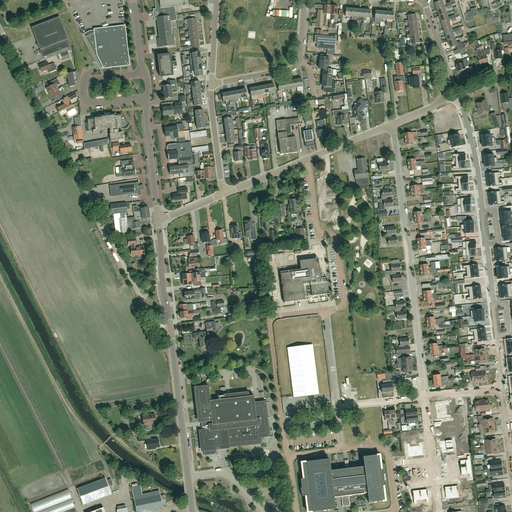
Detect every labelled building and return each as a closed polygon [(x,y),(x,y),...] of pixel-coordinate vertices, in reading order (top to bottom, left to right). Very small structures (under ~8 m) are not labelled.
[(187,0),(154,0),(156,9),(153,9),(154,20),(157,20),(159,38),(157,38),(158,47),(175,45),(174,36),(172,37),(170,21),(172,21),(176,20),(176,16),(176,14),(175,9),(174,7),(188,5),(187,0)] [(435,3),(438,10),(445,7),(442,1),(435,3)] [(330,15),(323,14),(324,6),(322,6),(322,5),(318,5),(317,9),(318,9),(318,10),(317,10),(316,27),(323,28),(323,27),(326,27),(326,20),(329,20),(330,15)] [(438,10),(440,16),(447,14),(445,7),(438,10)] [(472,12),(471,11),(463,13),(464,19),(473,17),(472,12)] [(405,23),(417,21),(416,14),(407,15),(408,21),(405,21),(405,23)] [(440,16),(442,22),(449,20),(451,19),(460,16),(459,14),(455,15),(448,17),(447,14),(440,16)] [(492,15),(475,19),(477,26),(482,25),(487,23),(494,22),(492,15)] [(67,52),(69,51),(72,49),(70,43),(69,43),(68,39),(60,17),(32,28),(44,60),(61,54),(67,52)] [(185,28),(188,27),(197,26),(196,18),(187,19),(188,25),(185,25),(185,28)] [(335,29),(335,28),(341,29),(341,26),(338,26),(336,25),(336,24),(333,24),(334,20),(330,20),(330,24),(329,24),(328,28),(335,29)] [(444,29),(451,26),(449,20),(442,22),(444,29)] [(417,21),(405,23),(405,24),(408,23),(409,28),(405,28),(406,30),(418,28),(417,21)] [(189,34),(198,33),(197,26),(188,27),(189,32),(186,32),(186,34),(189,34)] [(444,29),(446,35),(460,30),(462,29),(464,29),(463,27),(462,27),(461,27),(459,28),(452,30),(451,26),(444,29)] [(105,67),(119,65),(121,65),(126,62),(125,49),(127,49),(124,29),(119,27),(90,31),(83,34),(102,69),(105,67)] [(418,28),(406,30),(406,31),(409,30),(410,34),(406,35),(407,37),(419,35),(418,28)] [(446,35),(448,41),(455,39),(458,38),(457,34),(461,33),(460,30),(446,35)] [(190,41),(199,40),(198,33),(189,34),(190,38),(186,39),(187,42),(190,41)] [(511,34),(503,35),(504,45),(509,44),(511,43),(511,34)] [(419,35),(407,37),(410,37),(411,42),(407,42),(408,45),(411,44),(419,43),(419,35)] [(334,50),(335,45),(336,37),(315,36),(315,43),(317,43),(317,48),(332,50),(334,50)] [(455,39),(448,41),(450,48),(457,46),(461,44),(460,42),(456,43),(455,39)] [(191,48),(199,47),(199,40),(190,41),(191,46),(187,46),(188,48),(191,48)] [(480,50),(478,42),(475,43),(476,45),(476,47),(477,51),(476,51),(478,57),(480,65),(484,63),(482,56),(483,55),(482,50),(481,50),(480,50)] [(482,56),(484,63),(489,62),(487,55),(490,54),(489,48),(482,50),(483,55),(482,56)] [(67,52),(61,54),(63,61),(70,58),(67,52)] [(172,62),(171,55),(160,56),(161,60),(159,60),(159,59),(158,59),(160,73),(162,73),(163,77),(173,75),(173,67),(177,67),(176,62),(172,62)] [(456,65),(457,68),(456,68),(456,69),(457,73),(458,73),(461,72),(461,71),(466,69),(464,63),(468,62),(467,58),(461,60),(462,63),(456,65)] [(49,73),(57,70),(54,63),(49,65),(47,62),(39,66),(41,72),(47,70),(49,73)] [(412,74),(412,78),(409,78),(410,87),(419,86),(418,77),(417,78),(417,74),(420,73),(420,68),(412,69),(413,74),(412,74)] [(73,72),(67,74),(70,87),(75,86),(73,72)] [(393,77),(394,82),(395,87),(396,92),(397,92),(397,93),(402,92),(402,91),(403,91),(402,82),(404,81),(403,76),(393,77)] [(50,82),(52,85),(46,88),(49,94),(58,89),(56,86),(60,84),(57,79),(49,83),(50,83),(49,83),(50,82)] [(163,86),(164,99),(172,98),(171,85),(176,84),(175,80),(168,81),(168,85),(163,86)] [(383,94),(387,93),(386,87),(381,87),(382,91),(375,92),(377,103),(384,102),(383,94)] [(58,96),(59,99),(58,99),(58,100),(66,96),(63,90),(60,92),(58,89),(49,94),(52,99),(58,96)] [(68,96),(70,101),(78,96),(78,91),(68,96)] [(223,99),(224,105),(227,104),(226,101),(229,100),(228,92),(221,94),(222,94),(218,95),(219,100),(223,99)] [(501,94),(503,104),(504,111),(504,112),(507,111),(507,110),(509,109),(509,108),(511,107),(511,106),(511,104),(511,99),(509,100),(508,93),(501,94)] [(67,97),(62,100),(65,104),(57,108),(59,112),(72,105),(67,97)] [(359,100),(357,103),(356,103),(354,104),(355,106),(353,108),(354,118),(356,120),(357,121),(358,121),(361,123),(363,120),(363,119),(364,117),(365,115),(362,112),(364,109),(369,108),(368,101),(364,101),(362,100),(359,100)] [(490,111),(486,100),(476,104),(479,110),(478,111),(480,115),(481,115),(484,115),(484,114),(490,111)] [(174,103),(174,107),(172,107),(172,106),(162,108),(163,116),(173,115),(173,110),(182,109),(181,102),(174,103)] [(68,115),(75,111),(72,105),(59,112),(61,116),(67,113),(68,115)] [(336,121),(338,121),(338,126),(346,125),(345,117),(348,116),(347,106),(344,106),(341,107),(342,110),(332,111),(333,116),(336,116),(336,121)] [(319,111),(320,120),(327,119),(326,110),(319,111)] [(447,124),(454,124),(453,111),(446,112),(447,124)] [(314,133),(313,124),(311,112),(303,113),(305,125),(306,125),(306,128),(305,128),(305,131),(303,132),(304,141),(313,140),(312,134),(314,133)] [(500,127),(495,113),(490,115),(495,129),(500,127)] [(86,124),(87,131),(92,131),(93,133),(97,132),(97,130),(109,128),(110,133),(109,133),(110,142),(117,141),(117,139),(123,139),(123,135),(121,135),(121,132),(118,132),(118,129),(117,129),(117,127),(124,127),(123,119),(122,120),(121,114),(117,114),(117,115),(114,116),(114,114),(110,114),(110,115),(105,116),(104,115),(100,115),(101,117),(98,118),(98,116),(94,117),(94,119),(91,119),(91,118),(87,118),(88,124),(86,124)] [(79,117),(71,119),(73,127),(77,126),(76,122),(80,121),(79,117)] [(288,153),(286,138),(285,126),(290,125),(299,124),(298,118),(286,120),(286,119),(276,121),(280,154),(288,153)] [(185,141),(185,140),(187,140),(187,137),(188,137),(187,133),(186,133),(186,131),(184,131),(183,123),(176,124),(177,127),(165,128),(166,137),(171,136),(172,139),(178,138),(178,142),(185,141)] [(326,138),(324,130),(326,130),(325,124),(317,126),(318,131),(317,131),(319,139),(326,138)] [(74,140),(83,139),(83,138),(81,126),(72,127),(74,140)] [(450,140),(447,140),(448,143),(461,140),(459,134),(450,137),(450,140)] [(286,138),(288,153),(297,152),(295,137),(292,137),(286,138)] [(93,141),(93,142),(88,142),(88,143),(84,143),(84,149),(109,144),(108,139),(103,139),(103,140),(98,140),(98,141),(93,141)] [(260,145),(261,151),(263,159),(269,158),(268,150),(267,145),(266,145),(266,141),(260,142),(260,145)] [(168,160),(178,159),(178,163),(192,161),(191,154),(190,142),(168,144),(167,147),(167,153),(168,160)] [(112,143),(113,151),(120,150),(121,154),(124,154),(124,152),(132,151),(131,144),(120,146),(119,143),(112,143)] [(236,150),(237,152),(234,153),(235,162),(242,160),(241,152),(240,145),(239,146),(235,146),(234,146),(235,150),(236,150)] [(249,160),(257,159),(255,150),(250,151),(250,147),(244,148),(245,154),(248,154),(249,160)] [(356,182),(357,190),(368,189),(368,184),(365,158),(357,159),(358,170),(354,171),(355,179),(356,182)] [(116,174),(117,177),(124,176),(135,175),(133,160),(121,161),(122,167),(118,167),(119,173),(116,174)] [(192,161),(178,163),(179,166),(169,167),(170,175),(180,174),(180,178),(194,176),(193,165),(192,161)] [(379,171),(389,170),(388,163),(382,164),(381,161),(377,162),(377,164),(379,164),(379,171)] [(205,179),(208,179),(208,180),(213,179),(213,175),(212,175),(211,167),(203,168),(204,171),(205,179)] [(204,171),(197,172),(197,180),(205,179),(204,171)] [(139,183),(110,186),(111,197),(140,194),(141,189),(140,186),(139,186),(139,183)] [(187,199),(186,193),(188,193),(187,187),(178,189),(178,193),(176,194),(173,195),(173,201),(182,200),(187,199)] [(381,194),(381,199),(386,198),(386,197),(392,196),(391,189),(382,190),(382,194),(381,194)] [(298,214),(298,212),(301,211),(300,205),(300,203),(297,203),(296,199),(295,199),(295,198),(290,199),(290,200),(289,200),(291,218),(296,217),(295,214),(298,214)] [(386,198),(381,199),(381,201),(382,201),(383,201),(383,203),(379,203),(380,211),(384,210),(384,208),(393,206),(392,200),(386,200),(386,198)] [(461,198),(458,198),(458,201),(461,201),(461,206),(471,205),(471,198),(461,198)] [(501,198),(489,199),(490,206),(501,205),(501,204),(504,204),(504,202),(501,202),(501,198)] [(126,203),(110,205),(111,214),(127,212),(126,203)] [(276,205),(276,211),(273,211),(274,223),(281,222),(281,217),(285,216),(286,216),(285,210),(284,211),(283,204),(276,205)] [(140,231),(140,230),(143,229),(143,226),(140,227),(140,223),(149,222),(149,218),(150,218),(148,208),(141,209),(141,207),(137,208),(137,206),(133,207),(135,217),(126,218),(126,213),(113,215),(115,235),(128,233),(115,236),(117,239),(129,235),(134,234),(133,233),(140,232),(140,231)] [(498,222),(497,209),(489,210),(490,223),(498,222)] [(268,219),(268,216),(267,216),(267,214),(261,215),(262,216),(261,216),(262,226),(265,226),(265,228),(269,227),(269,226),(273,225),(273,219),(268,219)] [(251,221),(245,221),(246,232),(249,231),(250,241),(256,240),(255,228),(252,228),(251,221)] [(236,225),(233,225),(233,226),(230,226),(231,234),(234,234),(235,242),(239,241),(237,225),(236,225)] [(386,236),(390,236),(390,234),(396,233),(395,226),(386,228),(387,234),(386,234),(386,236)] [(491,229),(492,242),(500,242),(499,228),(491,229)] [(224,244),(226,244),(226,239),(223,239),(222,230),(215,231),(216,240),(219,240),(220,244),(224,244)] [(202,243),(209,242),(208,232),(201,233),(202,243)] [(194,249),(198,249),(198,243),(194,243),(194,235),(187,236),(187,238),(184,238),(185,244),(187,244),(190,244),(190,246),(193,246),(194,249)] [(128,239),(129,245),(132,244),(132,247),(131,247),(132,255),(136,255),(136,259),(145,258),(144,246),(140,247),(140,246),(135,247),(135,244),(136,244),(135,238),(135,236),(128,236),(128,239)] [(388,245),(397,244),(397,237),(391,238),(390,236),(386,236),(386,239),(388,238),(388,245)] [(508,247),(497,248),(497,255),(509,254),(509,249),(511,249),(511,247),(508,247)] [(325,279),(321,279),(319,262),(316,262),(315,259),(300,261),(301,271),(281,273),(285,302),(305,299),(303,284),(311,283),(312,295),(329,293),(328,281),(325,281),(325,279)] [(189,268),(197,267),(197,270),(201,270),(201,266),(198,266),(197,260),(188,261),(189,268)] [(431,263),(432,267),(429,268),(428,264),(421,265),(421,271),(436,269),(439,268),(439,262),(431,263)] [(390,274),(395,273),(394,271),(401,271),(400,264),(391,265),(392,271),(390,272),(390,274)] [(194,273),(187,274),(182,274),(182,275),(181,275),(180,275),(181,279),(181,280),(200,278),(206,277),(204,268),(201,269),(201,270),(197,270),(194,270),(194,273)] [(395,273),(390,274),(391,276),(392,276),(393,282),(402,281),(401,275),(395,275),(395,273)] [(511,283),(499,285),(499,292),(511,291),(511,287),(511,286),(511,283)] [(195,298),(200,298),(199,294),(194,295),(194,291),(184,292),(185,300),(195,299),(195,298)] [(394,292),(385,293),(386,306),(388,306),(388,295),(395,295),(394,292)] [(389,312),(395,311),(399,310),(399,309),(405,308),(404,301),(395,302),(396,306),(388,307),(388,311),(387,311),(387,309),(385,309),(385,312),(386,312),(389,312)] [(508,302),(500,302),(501,315),(509,315),(508,302)] [(187,311),(180,312),(181,319),(188,318),(188,319),(192,318),(192,317),(194,317),(193,314),(199,313),(199,310),(193,311),(193,310),(191,311),(187,311)] [(399,310),(395,311),(395,313),(396,313),(397,319),(406,318),(406,312),(399,312),(399,310)] [(504,335),(511,333),(509,320),(502,321),(504,335)] [(215,321),(213,322),(205,322),(206,331),(212,331),(212,332),(217,331),(217,329),(216,329),(215,321)] [(205,332),(194,333),(194,339),(199,339),(200,348),(210,347),(209,337),(208,337),(208,332),(205,332)] [(400,346),(399,346),(399,348),(396,348),(396,353),(405,352),(405,347),(403,348),(403,346),(409,345),(409,338),(399,339),(400,346)] [(484,349),(475,350),(475,353),(474,353),(474,357),(485,356),(484,349)] [(486,363),(485,356),(474,357),(475,361),(476,361),(476,364),(486,363)] [(396,364),(396,366),(399,366),(401,366),(411,364),(411,362),(410,357),(400,358),(400,363),(397,363),(396,364)] [(411,364),(401,366),(401,369),(402,369),(402,372),(412,371),(411,364)] [(479,382),(478,367),(476,367),(476,371),(474,371),(475,372),(471,373),(472,382),(479,382)] [(478,367),(479,382),(486,381),(485,371),(482,371),(482,370),(481,371),(480,367),(478,367)] [(377,373),(377,377),(378,381),(386,380),(385,372),(383,373),(377,373)] [(199,420),(199,422),(201,421),(202,431),(199,431),(202,450),(203,450),(204,455),(211,455),(211,454),(214,454),(217,451),(214,449),(228,447),(228,448),(228,447),(232,446),(233,446),(237,446),(241,445),(246,445),(250,444),(251,444),(252,444),(253,444),(254,444),(255,444),(256,443),(257,443),(258,443),(260,443),(262,443),(262,442),(261,442),(261,438),(269,437),(265,400),(255,401),(254,395),(249,395),(249,391),(218,395),(218,397),(209,398),(208,386),(195,387),(195,388),(195,389),(195,390),(196,392),(196,395),(196,397),(197,402),(197,407),(198,412),(198,417),(198,419),(199,420)] [(489,400),(482,401),(484,416),(486,415),(486,411),(487,411),(487,410),(490,410),(489,400)] [(484,416),(482,401),(475,402),(476,411),(479,411),(480,412),(481,412),(482,416),(484,416)] [(449,403),(436,404),(437,412),(447,411),(446,406),(449,406),(449,403)] [(405,410),(406,417),(417,415),(416,408),(405,410)] [(447,411),(437,412),(437,419),(451,418),(450,415),(447,415),(447,411)] [(148,414),(142,415),(144,425),(146,425),(147,431),(152,430),(151,424),(152,424),(152,423),(156,422),(155,419),(156,418),(156,416),(155,416),(155,414),(151,415),(148,415),(148,414)] [(454,424),(466,424),(466,418),(464,418),(464,414),(451,414),(451,419),(454,419),(454,424)] [(417,415),(406,417),(407,424),(418,422),(417,415)] [(483,425),(483,427),(494,426),(493,419),(483,420),(479,420),(479,425),(482,424),(482,425),(483,425)] [(309,421),(310,428),(317,427),(317,420),(309,421)] [(449,426),(444,426),(444,423),(437,424),(438,431),(449,430),(449,426)] [(125,436),(128,430),(122,426),(118,432),(125,436)] [(495,433),(494,426),(483,427),(483,431),(484,431),(485,434),(495,433)] [(153,448),(159,447),(158,439),(151,440),(151,439),(146,440),(148,449),(153,449),(153,448)] [(495,439),(486,440),(486,444),(485,444),(486,448),(496,446),(495,439)] [(419,446),(414,446),(416,456),(423,455),(422,442),(419,443),(419,446)] [(409,444),(407,444),(408,457),(416,456),(414,446),(410,447),(409,444)] [(497,453),(496,446),(486,448),(486,451),(487,451),(487,454),(497,453)] [(308,511),(335,509),(333,497),(341,496),(342,507),(350,506),(349,495),(365,493),(365,495),(368,495),(369,502),(385,500),(383,485),(385,485),(383,470),(381,470),(379,455),(363,457),(364,465),(348,467),(348,462),(345,462),(345,467),(330,469),(329,459),(301,462),(303,479),(300,479),(302,496),(306,496),(308,511)] [(468,460),(460,460),(461,468),(471,467),(470,456),(467,456),(468,460)] [(490,462),(491,469),(502,468),(501,461),(490,462)] [(454,472),(457,472),(457,463),(444,464),(444,468),(454,468),(454,472)] [(471,467),(461,468),(462,475),(469,474),(470,478),(472,477),(471,467)] [(492,476),(503,475),(502,468),(491,469),(492,476)] [(83,505),(111,494),(105,478),(77,489),(83,505)] [(493,485),(494,492),(505,491),(504,484),(493,485)] [(150,511),(150,510),(163,507),(159,491),(142,494),(140,485),(131,487),(136,511),(150,511)] [(68,489),(30,504),(33,511),(63,511),(75,507),(68,489)] [(427,489),(420,490),(421,500),(425,500),(426,503),(429,502),(427,489)] [(420,490),(412,491),(414,504),(416,504),(416,501),(421,500),(420,490)] [(506,497),(505,491),(494,492),(495,499),(506,497)]
